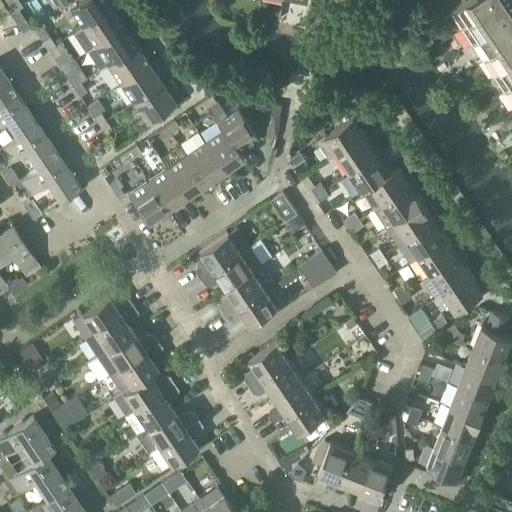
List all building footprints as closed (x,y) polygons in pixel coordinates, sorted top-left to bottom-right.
[(20,0),(13,0),(9,3),(14,10),(23,4),(20,0)] [(82,23),(111,4),(108,0),(74,0),(69,3),(82,23)] [(511,0),(459,0),(450,6),(511,99),(511,0)] [(82,23),(72,31),(85,49),(95,42),(124,23),(111,4),(82,23)] [(108,61),(136,42),(124,23),(95,42),(108,61)] [(48,47),(55,42),(49,34),(42,38),(48,47)] [(55,42),(48,47),(54,56),(61,51),(55,42)] [(121,80),(149,60),(136,42),(108,61),(116,73),(121,80)] [(134,99),(162,79),(158,73),(149,60),(121,80),(134,99)] [(0,102),(18,90),(0,64),(0,102)] [(74,85),(81,80),(75,71),(68,76),(74,85)] [(162,79),(134,99),(147,118),(175,99),(162,79)] [(81,80),(74,85),(80,93),(87,89),(81,80)] [(39,122),(18,90),(0,102),(0,123),(8,118),(19,135),(19,136),(39,122)] [(202,98),(207,105),(215,99),(211,92),(202,98)] [(207,105),(202,98),(194,104),(199,110),(207,105)] [(215,99),(208,104),(223,126),(237,146),(257,133),(238,105),(226,113),(216,99),(215,99)] [(283,104),(257,101),(259,110),(269,119),(267,124),(267,136),(276,138),(280,117),(283,104)] [(332,105),(314,117),(319,125),(337,113),(332,105)] [(99,122),(106,117),(100,109),(94,114),(99,122)] [(364,121),(358,112),(318,139),(331,158),(339,152),(367,133),(361,124),(364,121)] [(106,117),(99,122),(105,131),(112,126),(106,117)] [(166,122),(171,129),(179,124),(174,117),(166,122)] [(61,154),(39,122),(19,136),(19,135),(0,147),(0,152),(8,164),(29,150),(40,166),(41,167),(61,154)] [(171,129),(166,122),(157,128),(162,135),(171,129)] [(204,139),(223,168),(243,155),(237,146),(236,147),(223,126),(222,127),(204,139)] [(351,169),(383,148),(377,140),(374,143),(367,133),(339,152),(351,169)] [(223,168),(204,139),(185,152),(204,181),(223,168)] [(128,148),(133,155),(142,149),(136,142),(128,148)] [(133,155),(128,148),(119,154),(124,161),(133,155)] [(383,148),(351,169),(364,189),(372,183),(371,183),(391,169),(391,168),(385,160),(389,157),(383,148)] [(292,156),(297,163),(306,156),(301,150),(292,156)] [(166,164),(185,193),(204,181),(185,152),(166,164)] [(81,184),(61,154),(41,167),(40,166),(21,179),(19,181),(28,195),(49,181),(61,198),(81,184)] [(376,206),(415,179),(410,171),(405,173),(399,163),(393,167),(391,168),(391,169),(371,183),(372,183),(364,189),(376,206)] [(185,193),(166,164),(147,177),(166,206),(185,193)] [(13,185),(19,181),(21,179),(12,166),(4,171),(13,185)] [(170,212),(166,206),(147,177),(127,190),(146,219),(158,212),(161,216),(165,213),(166,215),(170,212)] [(415,179),(376,206),(388,224),(423,200),(417,191),(422,188),(415,179)] [(317,192),(326,186),(322,180),(313,186),(317,192)] [(326,186),(317,192),(322,199),(331,193),(326,186)] [(272,198),(286,220),(298,212),(283,191),(272,198)] [(33,197),(25,203),(34,216),(42,211),(33,197)] [(423,200),(388,224),(400,242),(439,215),(434,206),(429,209),(423,200)] [(352,222),(361,216),(357,210),(348,216),(352,222)] [(299,212),(288,219),(294,228),(300,229),(307,224),(299,212)] [(400,242),(412,259),(419,255),(447,235),(441,227),(445,224),(439,215),(400,242)] [(361,216),(352,222),(357,229),(365,223),(361,216)] [(0,229),(0,259),(12,251),(27,273),(42,263),(13,221),(0,229)] [(202,276),(250,243),(237,224),(201,249),(207,259),(197,266),(197,270),(199,271),(202,276)] [(431,273),(463,251),(458,243),(453,245),(447,235),(419,255),(431,273)] [(226,286),(262,261),(250,243),(202,276),(206,281),(205,283),(210,284),(220,277),(226,286)] [(337,269),(322,247),(307,258),(322,280),(337,269)] [(376,258),(385,252),(381,247),(372,253),(376,258)] [(426,277),(437,294),(443,290),(471,271),(465,262),(469,260),(463,251),(431,273),(426,277)] [(385,252),(376,258),(380,265),(389,259),(385,252)] [(223,305),(227,311),(274,279),(262,261),(226,286),(232,294),(221,301),(221,305),(223,305)] [(0,290),(9,284),(9,283),(0,269),(0,290)] [(477,281),(471,271),(443,290),(456,309),(487,287),(481,278),(477,281)] [(9,284),(14,292),(28,282),(22,274),(9,283),(9,284)] [(287,298),(274,279),(227,311),(230,316),(229,318),(234,319),(244,312),(251,322),(287,298)] [(400,294),(409,288),(405,282),(396,288),(400,294)] [(409,288),(400,294),(404,301),(413,295),(409,288)] [(86,336),(133,304),(129,298),(130,296),(126,295),(115,302),(109,292),(73,316),(86,336)] [(343,303),(338,295),(332,299),(338,307),(343,303)] [(97,353),(133,329),(128,320),(138,313),(139,309),(136,309),(133,304),(86,336),(97,353)] [(435,328),(421,308),(409,316),(423,336),(435,328)] [(434,320),(438,325),(447,319),(443,314),(434,320)] [(474,344),(510,357),(511,352),(511,349),(509,348),(511,339),(511,335),(506,333),(510,321),(499,317),(494,328),(482,323),(474,344)] [(357,322),(354,318),(347,322),(350,327),(357,322)] [(455,321),(450,325),(456,333),(461,330),(455,321)] [(456,333),(450,325),(444,328),(451,337),(456,333)] [(118,366),(157,339),(153,334),(154,332),(150,331),(140,338),(133,329),(97,353),(109,372),(118,366)] [(251,383),(290,356),(278,338),(250,357),(256,366),(246,372),(245,377),(247,377),(251,383)] [(160,345),(157,339),(118,366),(109,372),(121,389),(158,365),(152,356),(162,349),(163,345),(160,345)] [(43,360),(31,341),(15,352),(27,370),(43,360)] [(510,357),(474,344),(466,364),(498,376),(502,366),(506,368),(510,357)] [(274,393),(302,374),(290,356),(251,383),(254,387),(253,390),(258,391),(268,384),(274,393)] [(422,370),(432,374),(435,366),(425,362),(422,370)] [(498,376),(466,364),(458,384),(494,398),(498,388),(494,387),(498,376)] [(150,370),(113,395),(125,414),(134,408),(173,381),(170,376),(171,374),(166,373),(156,380),(150,370)] [(432,374),(422,370),(419,377),(429,381),(432,374)] [(40,392),(52,384),(44,372),(32,380),(40,392)] [(275,419),(315,392),(302,374),(274,393),(280,401),(270,408),(269,413),(271,413),(275,419)] [(146,426),(174,407),(168,398),(178,391),(179,387),(177,386),(173,381),(134,408),(146,426)] [(494,398),(458,384),(451,404),(482,416),(487,418),(490,408),(494,398)] [(60,403),(52,391),(42,397),(51,409),(60,403)] [(315,392),(275,419),(278,423),(278,426),(282,427),(292,420),(299,430),(327,411),(315,392)] [(77,395),(51,412),(63,429),(89,412),(77,395)] [(347,409),(364,416),(368,407),(373,400),(361,395),(347,409)] [(410,412),(419,415),(422,408),(413,404),(410,412)] [(482,416),(451,404),(443,425),(479,439),(482,429),(487,418),(482,416)] [(174,407),(146,426),(138,432),(150,450),(152,449),(152,448),(197,417),(194,412),(195,410),(190,409),(180,416),(174,407)] [(419,415),(410,412),(407,419),(417,422),(419,415)] [(22,442),(34,459),(34,460),(46,451),(46,452),(54,447),(32,415),(0,436),(0,456),(0,457),(22,442)] [(201,423),(197,417),(152,448),(152,449),(164,468),(173,462),(175,466),(196,453),(192,446),(198,442),(192,434),(203,427),(203,423),(201,423)] [(379,436),(383,426),(376,423),(372,433),(379,436)] [(435,445),(466,457),(470,447),(475,448),(479,439),(443,425),(435,445)] [(383,426),(379,436),(386,439),(390,429),(383,426)] [(337,483),(351,447),(325,437),(318,445),(312,458),(322,462),(318,471),(330,475),(328,480),(337,483)] [(466,457),(435,445),(427,465),(462,480),(467,469),(462,468),(466,457)] [(406,446),(407,457),(415,456),(414,446),(406,446)] [(359,486),(371,455),(351,447),(337,483),(347,487),(349,482),(359,486)] [(94,449),(88,453),(93,461),(103,455),(100,450),(94,449)] [(17,471),(8,476),(4,479),(14,493),(35,479),(47,496),(47,497),(67,482),(46,452),(46,451),(34,460),(34,459),(17,471)] [(371,455),(359,486),(370,491),(368,495),(378,499),(384,484),(393,487),(400,470),(391,467),(393,464),(371,455)] [(0,463),(8,476),(17,471),(8,458),(0,462),(0,463)] [(108,473),(97,460),(88,466),(98,480),(108,473)] [(169,476),(162,481),(169,492),(176,486),(169,476)] [(86,511),(67,482),(47,497),(47,496),(27,510),(26,511),(54,511),(56,510),(57,511),(86,511)] [(199,496),(209,511),(236,511),(217,484),(199,496)] [(151,488),(144,493),(151,504),(158,499),(151,488)] [(27,510),(17,496),(9,502),(15,511),(24,511),(26,511),(27,510)] [(209,511),(199,496),(180,509),(182,511),(209,511)] [(133,500),(126,505),(130,511),(138,511),(140,511),(133,500)]
